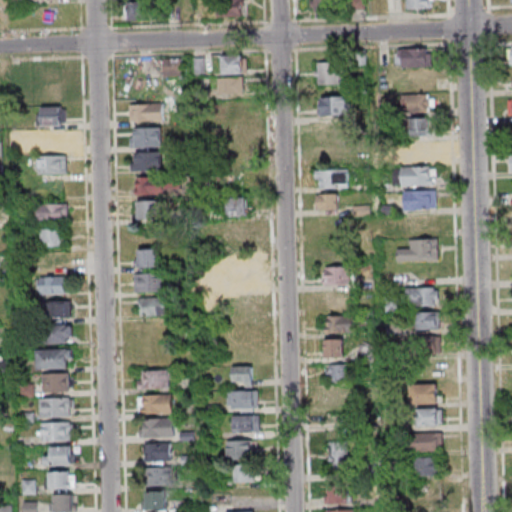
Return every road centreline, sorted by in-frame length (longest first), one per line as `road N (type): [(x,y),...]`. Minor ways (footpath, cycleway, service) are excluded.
road 1 (residential): [(511,25),(0,46)]
road 2 (residential): [(292,511),(276,0)]
road 3 (residential): [(108,511),(93,0)]
road 4 (tertiary): [(481,511),(467,28)]
